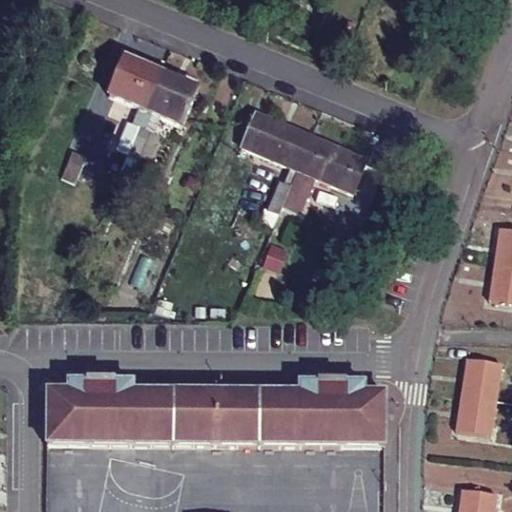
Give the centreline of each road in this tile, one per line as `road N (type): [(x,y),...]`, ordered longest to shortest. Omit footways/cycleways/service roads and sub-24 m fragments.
road 1 (residential): [(116,0),(472,156)]
road 2 (residential): [(27,364),(410,361)]
road 3 (residential): [(410,361),(472,156)]
road 4 (residential): [(407,511),(410,361)]
road 5 (residential): [(24,511),(27,364)]
